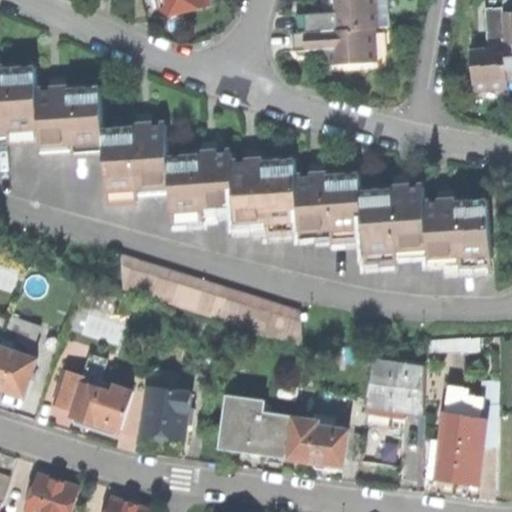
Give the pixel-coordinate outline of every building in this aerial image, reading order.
[(155,0),(159,14),(207,3),(205,0),(155,0)] [(378,29),(375,0),(338,0),(339,14),(331,14),(297,17),(298,34),(375,29),(378,29)] [(330,0),(330,6),(331,14),(339,14),(338,0),(330,0)] [(511,0),(503,0),(503,6),(507,79),(511,78),(511,0)] [(507,79),(503,6),(493,7),(486,7),(487,42),(488,48),(471,49),(473,87),(507,86),(507,79)] [(377,64),(375,29),(298,34),(294,35),(295,53),(331,50),(338,50),(339,67),(377,64)] [(332,67),(339,67),(338,50),(331,50),(332,60),(332,67)] [(0,68),(0,137),(40,135),(37,90),(36,67),(2,69),(0,68)] [(50,79),(51,90),(67,89),(66,78),(59,78),(50,79)] [(51,90),(37,90),(40,135),(41,152),(105,148),(104,129),(101,87),(67,89),(51,90)] [(136,114),(137,127),(152,126),(151,113),(142,114),(136,114)] [(137,127),(104,129),(105,148),(108,197),(171,193),(169,157),(167,125),(152,126),(137,127)] [(201,142),(202,155),(218,154),(217,141),(209,142),(201,142)] [(245,150),(246,163),(261,162),(261,149),(250,150),(245,150)] [(202,155),(169,157),(171,193),(172,218),(236,214),(233,164),(232,153),(218,154),(202,155)] [(246,163),(233,164),(236,214),(237,231),(300,228),(297,178),(296,160),(261,162),(246,163)] [(309,165),(310,178),(325,177),(324,164),(316,164),(309,165)] [(310,178),(297,178),(300,228),(301,239),(364,235),(361,192),(360,175),(325,177),(310,178)] [(393,177),(394,190),(410,189),(410,176),(401,176),(393,177)] [(394,190),(361,192),(364,235),(365,260),(428,256),(425,204),(424,188),(410,189),(394,190)] [(439,191),(440,204),(455,203),(454,191),(446,191),(439,191)] [(440,204),(425,204),(428,256),(429,265),(492,261),(488,201),(455,203),(440,204)] [(123,294),(139,294),(139,266),(139,262),(122,262),(123,294)] [(155,266),(139,266),(139,294),(139,300),(155,299),(155,271),(155,266)] [(171,271),(155,271),(155,299),(155,305),(171,305),(171,276),(171,271)] [(187,276),(171,276),(171,305),(171,309),(188,309),(187,281),(187,276)] [(204,281),(187,281),(188,309),(188,316),(204,315),(204,287),(204,281)] [(220,287),(204,287),(204,315),(204,320),(221,319),(220,292),(220,287)] [(236,292),(220,292),(221,319),(221,325),(237,324),(236,297),(236,292)] [(252,297),(236,297),(237,324),(237,329),(253,329),(253,302),(252,297)] [(269,302),(253,302),(253,329),(253,335),(269,335),(269,307),(269,302)] [(284,307),(269,307),(269,335),(269,341),(285,340),(284,313),(284,307)] [(301,312),(284,313),(285,340),(285,344),(302,344),(301,312)] [(10,313),(3,336),(19,341),(34,346),(41,323),(10,313)] [(204,320),(188,316),(184,330),(233,343),(237,329),(221,325),(204,320)] [(19,341),(3,336),(0,344),(0,346),(16,351),(19,341)] [(428,351),(467,348),(466,336),(428,338),(428,351)] [(0,387),(6,389),(25,395),(37,358),(16,351),(0,346),(0,387)] [(395,411),(421,417),(430,371),(376,360),(366,411),(381,414),(394,417),(395,411)] [(150,368),(149,386),(177,389),(178,371),(150,368)] [(115,391),(83,381),(81,387),(74,409),(75,422),(83,425),(93,428),(105,423),(115,391)] [(61,405),(74,409),(81,387),(68,383),(61,405)] [(448,385),(445,413),(483,417),(484,402),(485,396),(470,394),(471,388),(448,385)] [(149,386),(144,434),(165,436),(186,439),(187,429),(189,407),(191,391),(177,389),(149,386)] [(240,447),(267,451),(272,414),(263,413),(264,399),(228,395),(222,445),(240,447)] [(503,404),(484,402),(483,417),(488,418),(485,441),(499,442),(503,404)] [(196,407),(189,407),(187,429),(193,430),(196,407)] [(445,413),(442,439),(471,442),(470,450),(484,451),(485,441),(488,418),(483,417),(445,413)] [(267,451),(290,454),(295,417),(272,414),(267,451)] [(290,454),(290,457),(303,458),(315,460),(316,467),(328,468),(330,462),(345,464),(350,429),(321,425),(321,420),(295,417),(290,454)] [(456,480),(480,483),(484,451),(470,450),(471,442),(442,439),(438,478),(456,480)] [(39,473),(27,511),(71,511),(80,485),(58,479),(39,473)] [(134,504),(113,497),(108,511),(153,511),(154,510),(134,504)]
